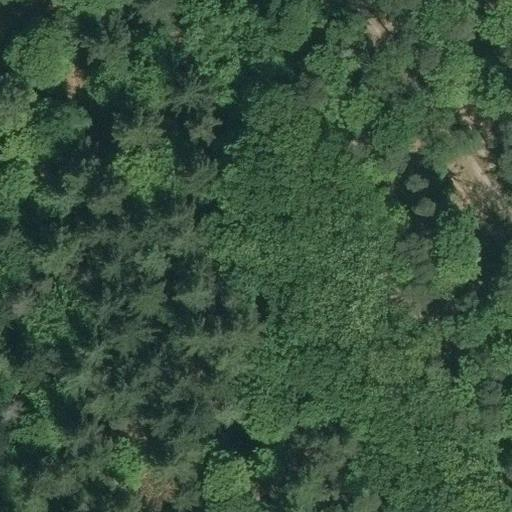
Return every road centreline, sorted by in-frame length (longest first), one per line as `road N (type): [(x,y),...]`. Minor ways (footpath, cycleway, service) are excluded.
road 1 (unclassified): [(451,511),(221,0)]
road 2 (track): [(511,211),(414,80)]
